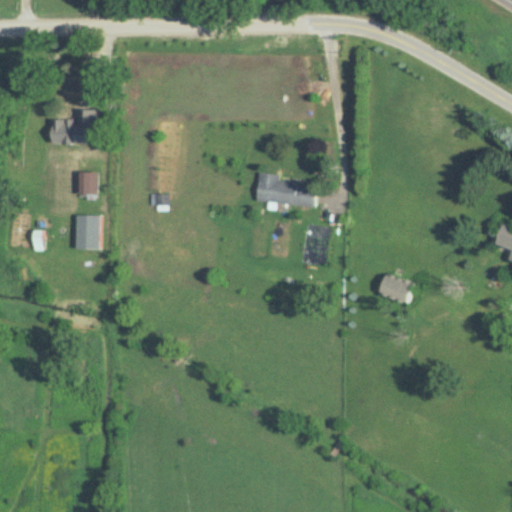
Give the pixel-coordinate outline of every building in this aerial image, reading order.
[(80,99),(80,74),(57,75),(57,100),(80,99)] [(80,195),(96,195),(96,171),(80,171),(80,195)] [(320,185),(282,182),(282,175),(261,173),(259,202),(318,206),(320,185)] [(154,206),(172,206),(172,194),(154,194),(154,206)] [(78,215),(78,250),(102,250),(102,215),(78,215)] [(497,244),(511,247),(511,257),(511,262),(511,226),(503,224),(497,244)] [(36,249),(44,249),(43,231),(36,232),(36,249)] [(416,284),(387,273),(380,294),(408,304),(416,284)]
